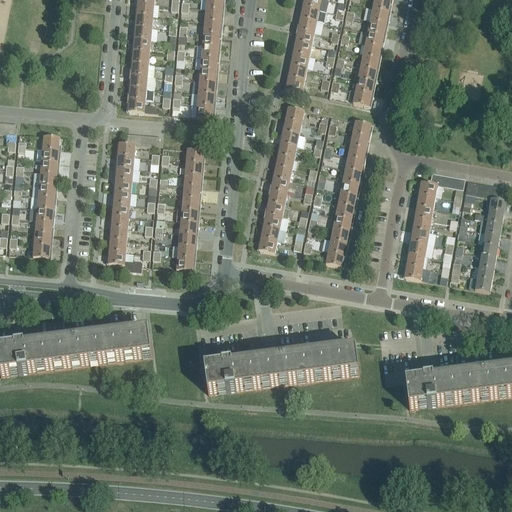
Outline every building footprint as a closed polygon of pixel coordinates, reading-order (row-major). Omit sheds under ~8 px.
[(224,10),(225,2),(207,0),(206,12),(222,14),(223,10),(224,10)] [(319,13),(322,1),(316,0),(303,0),(303,5),(305,6),(304,10),(319,13)] [(390,7),(391,3),(375,0),(373,12),(390,15),(392,8),(390,7)] [(153,19),(154,7),(138,6),(137,10),(136,10),(135,18),(153,19)] [(317,25),(319,13),(304,10),(303,14),(301,14),(299,21),(317,25)] [(222,18),(222,14),(206,12),(205,24),(223,26),(224,18),(222,18)] [(389,23),(390,15),(373,12),(370,24),(386,27),(387,23),(389,23)] [(152,31),(153,19),(135,18),(134,26),(136,26),(136,30),(152,31)] [(314,37),(317,25),(299,21),(298,29),(300,29),(299,33),(314,37)] [(222,34),(223,26),(205,24),(204,36),(220,38),(220,34),(222,34)] [(385,31),(386,27),(370,24),(368,35),(386,39),(387,31),(385,31)] [(151,43),(152,31),(136,30),(135,34),(134,34),(133,42),(151,43)] [(312,48),(314,37),(299,33),(298,37),(296,37),(295,45),(312,48)] [(187,39),(187,34),(180,34),(179,38),(178,46),(186,47),(187,39)] [(220,42),(220,38),(204,36),(199,35),(198,47),(203,48),(221,50),(221,42),(220,42)] [(384,47),(386,39),(368,35),(365,47),(381,50),(382,46),(384,47)] [(150,55),(151,43),(133,42),(132,50),(134,50),(134,54),(150,55)] [(309,60),(312,48),(295,45),(293,53),(295,53),(294,57),(309,60)] [(380,54),(381,50),(365,47),(363,59),(381,62),(382,55),(380,54)] [(220,58),(221,50),(203,48),(202,60),(218,62),(218,58),(220,58)] [(149,67),(150,55),(134,54),(133,58),(132,58),(131,66),(149,67)] [(343,54),(339,54),(337,65),(344,67),(345,62),(341,61),(343,54)] [(307,72),(309,60),(294,57),(293,61),(291,61),(289,68),(307,72)] [(379,70),(381,62),(363,59),(361,70),(377,74),(377,70),(379,70)] [(217,66),(218,62),(202,60),(201,72),(219,74),(219,66),(217,66)] [(148,79),(149,67),(131,66),(130,74),(132,74),(132,78),(148,79)] [(305,84),(307,72),(289,68),(288,76),(290,76),(289,80),(305,84)] [(376,78),(377,74),(361,70),(352,68),(349,80),(358,82),(376,86),(377,78),(376,78)] [(218,82),(219,74),(201,72),(199,85),(216,86),(216,82),(218,82)] [(332,77),(331,77),(327,76),(325,83),(323,82),(322,87),(329,88),(332,77)] [(147,91),(148,79),(132,78),(131,82),(130,82),(129,90),(147,91)] [(302,96),(305,84),(289,80),(288,85),(286,84),(285,92),(286,92),(302,96)] [(374,94),(376,86),(358,82),(355,94),(372,97),(372,93),(374,94)] [(215,90),(216,86),(199,85),(198,97),(216,98),(217,90),(215,90)] [(146,104),(147,91),(129,90),(128,98),(130,98),(129,102),(146,104)] [(371,101),(372,97),(355,94),(353,106),(370,109),(371,109),(373,102),(371,101)] [(216,106),(216,98),(198,97),(197,108),(214,110),(214,106),(216,106)] [(127,106),(127,114),(128,114),(145,116),(156,117),(158,117),(159,110),(157,110),(157,109),(145,108),(146,104),(129,102),(129,106),(127,106)] [(213,114),(214,110),(197,108),(196,121),(213,122),(214,122),(215,114),(213,114)] [(302,127),(304,115),(288,111),(288,112),(287,112),(285,119),(287,119),(286,123),(302,127)] [(299,138),(302,127),(286,123),(285,127),(283,127),(282,135),(299,138)] [(371,136),(373,129),(371,129),(372,128),(355,125),(353,137),(369,140),(369,136),(371,136)] [(297,150),(299,138),(282,135),(280,142),(282,143),(281,147),(297,150)] [(368,144),(369,140),(353,137),(350,149),(368,152),(370,145),(368,144)] [(60,142),(44,140),(43,152),(59,154),(59,149),(61,150),(62,142),(60,142)] [(132,148),(127,147),(119,147),(118,147),(117,155),(119,155),(119,159),(135,160),(136,148),(132,148)] [(294,162),(297,150),(281,147),(280,151),(279,150),(277,158),(294,162)] [(366,160),(368,152),(350,149),(348,161),(364,164),(365,160),(366,160)] [(58,158),(59,154),(43,152),(42,164),(60,166),(60,158),(58,158)] [(204,155),(204,154),(187,152),(186,165),(202,166),(203,162),(205,162),(205,155),(204,155)] [(292,174),(294,162),(277,158),(275,166),(277,166),(276,171),(292,174)] [(134,172),(135,160),(119,159),(118,163),(116,163),(116,171),(134,172)] [(14,168),(14,162),(9,161),(8,161),(7,168),(6,173),(14,173),(14,169),(14,168)] [(363,176),(365,168),(363,168),(364,164),(348,161),(345,172),(363,176)] [(42,164),(41,176),(57,177),(57,174),(59,174),(60,166),(42,164)] [(202,170),(202,166),(186,165),(185,177),(203,179),(204,171),(202,170)] [(133,184),(134,172),(116,171),(115,179),(117,179),(116,183),(133,184)] [(290,185),(292,174),(276,171),(276,174),(274,174),(272,181),(290,185)] [(361,184),(363,176),(345,172),(343,184),(359,187),(360,183),(361,184)] [(12,186),(14,173),(6,173),(5,185),(12,186)] [(57,182),(57,177),(41,176),(40,188),(58,189),(58,182),(57,182)] [(203,187),(203,179),(185,177),(184,189),(200,190),(201,186),(203,187)] [(287,197),(290,185),(272,181),(270,189),(272,190),(271,194),(287,197)] [(132,196),(133,184),(116,183),(116,187),(114,187),(113,195),(132,196)] [(358,191),(359,187),(343,184),(341,196),(358,199),(360,192),(358,191)] [(472,198),(474,186),(468,185),(466,197),(472,198)] [(436,201),(438,188),(436,188),(430,187),(422,186),(421,186),(420,186),(418,193),(420,194),(420,198),(436,201)] [(477,199),(480,187),(474,186),(472,198),(477,199)] [(483,201),(485,188),(480,187),(477,199),(483,201)] [(57,197),(58,189),(40,188),(39,200),(55,201),(55,197),(57,197)] [(489,202),(491,189),(485,188),(483,201),(489,202)] [(200,194),(200,190),(184,189),(183,201),(201,203),(202,195),(200,194)] [(495,203),(497,190),(491,189),(489,202),(491,202),(495,203)] [(501,204),(503,191),(497,190),(495,203),(501,204)] [(285,209),(287,197),(271,194),(271,198),(269,198),(267,205),(285,209)] [(131,209),(132,196),(113,195),(113,203),(115,203),(114,207),(131,209)] [(357,207),(358,199),(341,196),(338,208),(354,211),(355,207),(357,207)] [(434,212),(436,201),(420,198),(419,202),(417,202),(416,209),(434,212)] [(39,200),(38,212),(55,214),(56,206),(54,206),(55,201),(39,200)] [(158,206),(158,210),(165,211),(166,206),(166,200),(159,200),(158,206)] [(200,210),(201,203),(183,201),(182,213),(198,214),(198,210),(200,210)] [(505,216),(507,205),(501,204),(495,203),(491,202),(489,214),(505,216)] [(288,222),(290,210),(285,209),(267,205),(266,213),(267,214),(267,218),(283,221),(288,222)] [(129,220),(131,209),(114,207),(114,211),(112,211),(111,219),(129,220)] [(353,215),(354,211),(338,208),(336,220),(353,223),(355,215),(353,215)] [(431,224),(434,212),(416,209),(414,217),(416,218),(415,222),(431,224)] [(31,211),(29,223),(37,224),(53,225),(53,221),(55,222),(55,214),(38,212),(31,211)] [(198,218),(198,214),(182,213),(181,224),(199,226),(200,219),(198,218)] [(503,228),(505,216),(489,214),(488,219),(476,216),(475,222),(482,223),(482,224),(503,228)] [(280,233),(283,221),(267,218),(266,222),(264,221),(262,229),(280,233)] [(128,232),(129,220),(111,219),(111,227),(112,227),(112,231),(128,232)] [(352,231),(353,223),(336,220),(333,232),(349,235),(350,231),(352,231)] [(466,221),(462,220),(460,232),(467,233),(468,228),(465,227),(466,221)] [(164,223),(157,222),(156,234),(163,235),(164,223)] [(429,236),(431,224),(415,222),(415,225),(413,225),(412,233),(429,236)] [(52,229),(53,225),(37,224),(35,236),(53,237),(54,229),(52,229)] [(198,234),(199,226),(181,224),(180,237),(196,238),(196,234),(198,234)] [(501,239),(503,228),(482,224),(480,235),(485,236),(501,239)] [(315,235),(317,228),(310,226),(308,234),(315,235)] [(278,245),(280,233),(262,229),(260,237),(263,237),(262,241),(278,245)] [(127,244),(128,232),(112,231),(112,235),(110,235),(109,243),(127,244)] [(348,239),(349,235),(333,232),(331,243),(348,247),(350,239),(348,239)] [(465,244),(467,233),(460,232),(458,243),(465,244)] [(427,248),(429,236),(412,233),(410,241),(412,241),(411,245),(427,248)] [(52,245),(53,237),(35,236),(34,248),(50,249),(51,245),(52,245)] [(499,250),(501,239),(485,236),(483,247),(499,250)] [(196,242),(196,238),(180,237),(179,249),(197,250),(197,243),(196,242)] [(275,257),(278,245),(262,241),(261,245),(259,245),(258,252),(259,253),(275,257)] [(126,256),(127,244),(109,243),(109,251),(110,251),(110,255),(126,256)] [(347,255),(348,247),(331,243),(328,255),(344,258),(345,254),(347,255)] [(425,260),(427,248),(411,245),(411,249),(409,249),(408,257),(425,260)] [(497,262),(499,250),(483,247),(481,259),(497,262)] [(50,254),(50,249),(34,248),(33,260),(50,262),(50,261),(51,261),(52,254),(50,254)] [(196,258),(197,250),(179,249),(178,261),(194,262),(194,258),(196,258)] [(126,264),(126,256),(110,255),(110,259),(108,259),(107,266),(109,266),(108,267),(127,269),(127,275),(142,276),(142,266),(126,264)] [(344,262),(344,258),(328,255),(326,267),(342,270),(344,270),(345,263),(344,262)] [(423,272),(425,260),(408,257),(406,264),(408,265),(407,269),(423,272)] [(495,273),(497,262),(481,259),(479,270),(495,273)] [(193,266),(194,262),(178,261),(177,273),(193,275),(193,274),(195,274),(195,266),(193,266)] [(462,267),(454,265),(452,277),(459,278),(460,278),(462,267)] [(405,272),(403,280),(405,280),(405,281),(421,284),(428,285),(430,273),(423,272),(407,269),(407,273),(405,272)] [(495,273),(479,270),(475,269),(473,281),(477,281),(493,284),(495,273)] [(491,296),(493,284),(477,281),(475,293),(491,296)] [(152,359),(149,334),(0,352),(0,368),(2,379),(2,378),(152,359)] [(359,378),(356,352),(205,371),(209,397),(209,396),(359,377),(359,378)] [(511,375),(436,385),(436,384),(434,383),(432,383),(429,383),(427,384),(426,386),(426,387),(408,389),(407,385),(406,386),(410,412),(410,411),(511,397),(511,375)]
